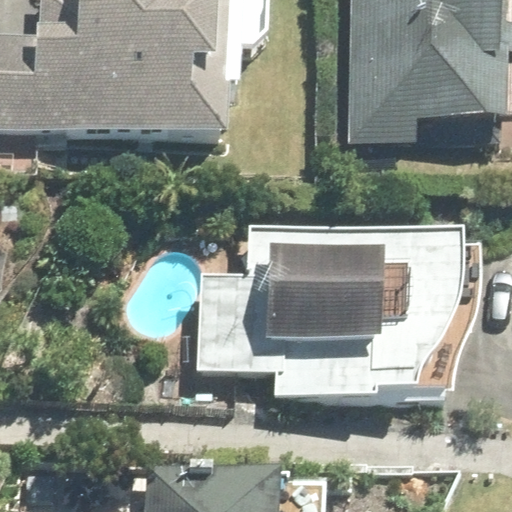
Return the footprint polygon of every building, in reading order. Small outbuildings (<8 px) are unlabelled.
[(43,0),(42,30),(41,30),(40,37),(0,35),(0,127),(232,128),(232,79),(250,80),(251,47),(260,49),(272,34),(274,0),(43,0)] [(511,0),(360,0),(354,161),(427,164),(427,146),(511,150),(511,0)] [(286,394),(284,419),(388,425),(388,414),(429,420),(432,401),(437,395),(455,367),(471,338),(476,258),(257,245),(254,297),(207,295),(201,389),(286,394)] [(511,263),(503,284),(511,288),(511,263)] [(299,511),(300,492),(154,485),(152,511),(299,511)] [(15,511),(53,511),(53,502),(15,501),(15,511)]
